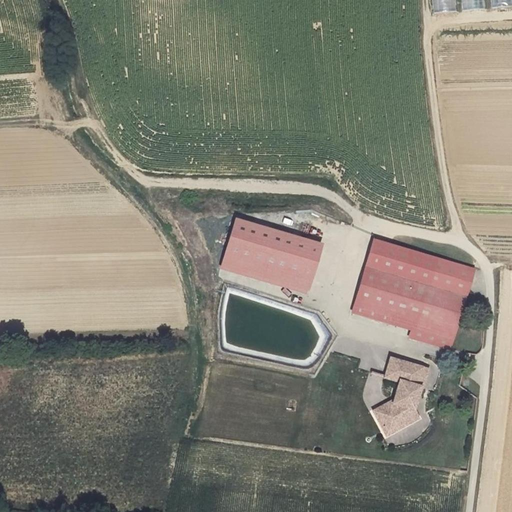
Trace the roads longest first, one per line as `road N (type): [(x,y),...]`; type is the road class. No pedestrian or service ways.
road 1 (track): [(0,131),(37,129),(38,103),(91,104),(120,158),(156,179),(311,182),(363,213),(464,234),(482,249),(493,305)]
road 2 (track): [(464,234),(452,199),(434,27),(511,21)]
road 3 (unclassified): [(493,305),(471,511)]
